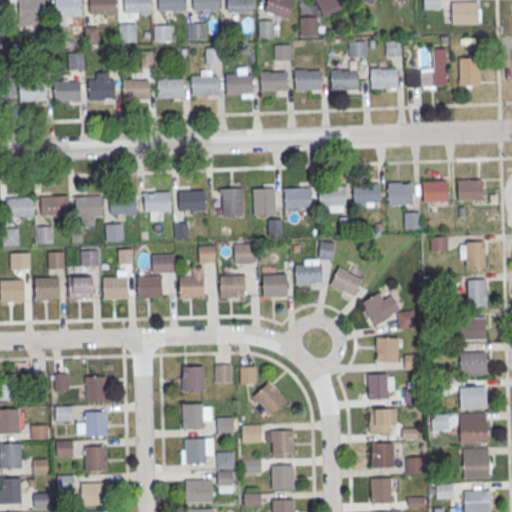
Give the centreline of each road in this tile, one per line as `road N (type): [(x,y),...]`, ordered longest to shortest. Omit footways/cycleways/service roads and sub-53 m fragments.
road 1 (tertiary): [(511,131),(0,150)]
road 2 (residential): [(0,341),(241,334),(288,347),(326,399),(331,511)]
road 3 (residential): [(139,337),(144,511)]
